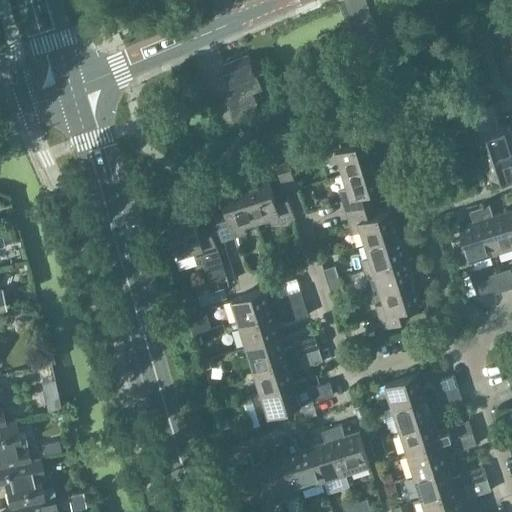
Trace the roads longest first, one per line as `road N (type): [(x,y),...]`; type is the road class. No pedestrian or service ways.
road 1 (tertiary): [(195,511),(73,89)]
road 2 (residential): [(473,353),(447,346),(347,375),(311,265),(236,286)]
road 3 (tertiary): [(73,89),(287,0)]
road 4 (residential): [(511,486),(473,353)]
